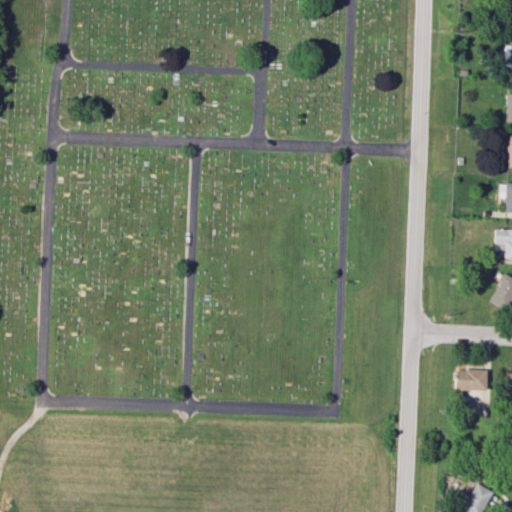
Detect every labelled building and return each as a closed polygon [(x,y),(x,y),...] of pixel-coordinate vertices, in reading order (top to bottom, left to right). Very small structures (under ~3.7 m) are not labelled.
[(511,43),(502,44),(501,65),(507,66),(507,74),(511,73),(511,43)] [(502,197),(502,212),(511,212),(511,182),(496,182),(496,197),(502,197)] [(501,257),(511,257),(511,228),(492,228),(492,243),(502,244),(501,257)] [(505,310),(511,293),(511,278),(500,273),(488,302),(505,310)] [(452,389),(483,390),(483,370),(452,369),(452,389)] [(511,391),(511,371),(502,372),(503,392),(511,391)] [(460,492),(454,506),(467,511),(481,511),(491,491),(474,483),(468,496),(460,492)]
